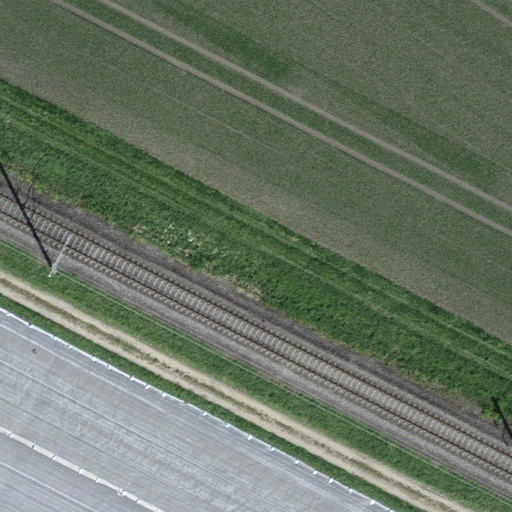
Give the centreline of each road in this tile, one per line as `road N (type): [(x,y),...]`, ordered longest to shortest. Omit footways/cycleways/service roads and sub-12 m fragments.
road 1 (track): [(511,383),(0,116)]
road 2 (track): [(0,257),(455,511)]
